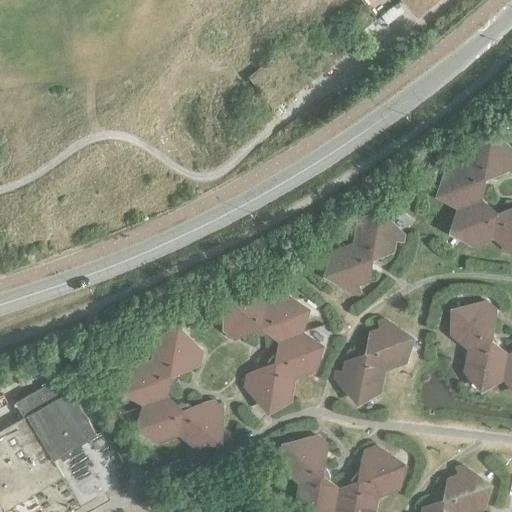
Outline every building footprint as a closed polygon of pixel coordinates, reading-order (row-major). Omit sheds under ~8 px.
[(409,0),(418,11),(430,0),(409,0)] [(346,17),(318,38),(336,61),(364,40),(346,17)] [(336,61),(318,38),(312,29),(248,77),(273,110),(337,62),(336,61)] [(470,141),(466,163),(484,178),(505,170),(506,168),(510,169),(511,167),(511,150),(509,150),(509,147),(492,133),(470,141)] [(441,193),(458,208),(481,199),(484,178),(466,163),(445,170),(441,193)] [(472,245),(493,237),(497,213),(481,199),(458,208),(454,230),(472,245)] [(493,237),(498,241),(510,251),(511,250),(511,207),(497,213),(493,237)] [(357,221),(353,241),(352,242),(372,258),(393,250),(395,239),(403,240),(404,234),(400,230),(397,229),(397,228),(379,213),(357,221)] [(368,280),(372,258),(352,242),(331,249),(329,273),(346,288),(348,287),(349,291),(354,294),(360,292),(357,284),(368,280)] [(242,335),(262,327),(266,303),(249,289),(227,298),(224,321),(226,322),(223,325),(223,330),(232,338),(237,337),(240,334),(242,335)] [(266,303),(262,327),(279,341),(302,332),(305,310),(287,295),(266,303)] [(451,334),(468,348),(491,340),(495,318),(493,316),(495,313),(496,308),(486,300),(481,301),(479,304),(477,303),(455,311),(451,334)] [(366,353),(384,369),(405,361),(410,339),(392,323),(390,324),(389,321),(384,318),(378,320),(381,327),(370,331),(366,353)] [(156,337),(152,359),(171,375),(192,367),(192,365),(196,365),(201,363),(203,351),(199,347),(195,347),(196,344),(178,329),(156,337)] [(279,341),(276,362),(294,377),(315,369),(319,346),(302,332),(279,341)] [(503,377),(507,353),(491,340),(468,348),(464,370),(482,385),(503,377)] [(511,351),(507,353),(503,377),(511,384),(511,351)] [(380,391),(384,369),(366,353),(345,361),(343,372),(335,371),(334,377),(338,381),(341,382),(341,384),(358,399),(380,391)] [(171,375),(152,359),(131,367),(127,390),(144,404),(167,396),(171,375)] [(294,377),(276,362),(255,370),(255,372),(251,372),(246,374),(244,386),(248,390),(252,390),(251,393),(269,407),(291,399),(294,377)] [(68,450),(97,433),(63,374),(15,401),(24,416),(0,430),(0,511),(64,476),(53,458),(59,455),(62,458),(70,453),(68,450)] [(158,441),(179,433),(183,410),(167,396),(144,404),(140,426),(158,441)] [(183,410),(179,433),(196,448),(218,440),(222,417),(220,416),(223,413),(223,407),(214,400),(209,401),(206,404),(204,402),(183,410)] [(300,483),(322,474),(326,452),(324,450),(327,448),(327,442),(318,435),(312,436),(310,439),(308,437),(286,446),(282,468),(300,483)] [(359,480),(377,496),(398,488),(402,465),(384,450),(382,451),(381,447),(376,445),(365,449),(363,454),(365,457),(363,458),(359,480)] [(444,499),(458,511),(470,511),(483,508),(488,485),(470,470),(468,470),(467,467),(462,464),(457,466),(459,474),(448,477),(444,499)] [(339,488),(322,474),(300,483),(296,505),(304,511),(333,511),(335,511),(339,488)] [(374,511),(377,496),(359,480),(339,488),(335,511),(334,511),(374,511)] [(458,511),(444,499),(423,507),(421,511),(458,511)]
